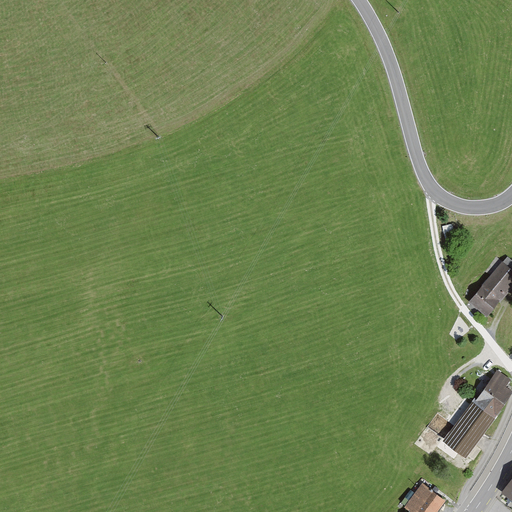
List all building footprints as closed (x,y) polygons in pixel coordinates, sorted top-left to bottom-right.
[(457,222),(447,224),(450,238),(459,236),(457,229),(458,228),(457,222)] [(507,260),(473,300),(491,315),(511,291),(511,255),(507,260)] [(497,371),(447,440),(468,456),(511,395),(511,392),(505,388),(510,381),(497,371)] [(511,477),(501,493),(511,501),(511,477)] [(440,511),(450,499),(427,481),(408,506),(416,511),(415,511),(440,511)]
